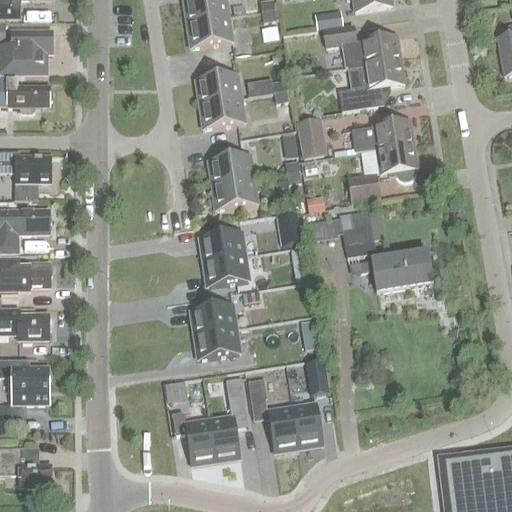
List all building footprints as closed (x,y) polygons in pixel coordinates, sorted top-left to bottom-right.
[(0,0),(0,22),(19,23),(19,4),(52,4),(52,0),(0,0)] [(187,28),(228,21),(224,0),(199,0),(183,3),(187,28)] [(390,0),(351,0),(354,16),(392,10),(390,0)] [(260,6),(262,17),(275,15),(273,4),(260,6)] [(276,25),(275,15),(262,17),(263,27),(276,25)] [(338,16),(314,19),(316,33),(340,30),(338,16)] [(232,46),(228,21),(187,28),(191,52),(232,46)] [(510,40),(497,42),(504,81),(511,79),(511,29),(508,30),(510,40)] [(353,31),(323,35),(325,52),(341,50),(356,48),(353,31)] [(0,49),(0,79),(47,79),(47,59),(52,59),(52,35),(11,35),(11,50),(0,49)] [(363,71),(363,70),(400,65),(397,41),(359,47),(356,48),(341,50),(344,74),(348,73),(363,71)] [(363,71),(348,73),(351,94),(338,96),(342,116),(377,111),(374,93),(404,88),(400,65),(363,70),(363,71)] [(237,77),(196,84),(200,108),(241,102),(237,77)] [(0,85),(0,111),(6,111),(6,112),(20,112),(20,115),(23,118),(31,118),(34,116),(34,112),(35,112),(35,110),(50,111),(50,92),(34,91),(34,90),(16,90),(16,86),(0,85)] [(274,97),(287,96),(286,85),(273,87),(274,97)] [(274,97),(276,108),(289,106),(287,96),(274,97)] [(204,133),(245,127),(241,102),(200,108),(204,133)] [(296,127),(300,152),(323,149),(318,123),(296,127)] [(376,154),(376,155),(413,149),(410,125),(372,131),(372,132),(352,135),(356,157),(376,154)] [(297,138),(283,140),(285,152),(298,150),(297,138)] [(415,177),(415,173),(417,173),(413,149),(376,155),(379,179),(395,176),(395,180),(399,184),(404,186),(409,185),(413,182),(415,177)] [(50,162),(18,161),(19,157),(0,157),(0,177),(17,177),(17,186),(24,186),(24,206),(37,206),(38,187),(50,187),(50,162)] [(212,189),(253,183),(249,158),(208,165),(212,189)] [(298,166),(285,168),(287,179),(300,177),(298,166)] [(302,188),(300,177),(287,179),(288,190),(302,188)] [(379,204),(375,179),(347,183),(351,208),(379,204)] [(257,208),(253,183),(212,189),(216,214),(257,208)] [(324,214),(322,201),(306,203),(308,217),(324,214)] [(259,222),(271,221),(270,215),(269,215),(269,214),(268,214),(268,213),(267,213),(266,213),(265,212),(264,212),(263,213),(262,213),(261,213),(260,214),(259,214),(259,215),(258,216),(259,222)] [(0,257),(19,257),(19,239),(50,239),(50,228),(52,226),(52,220),(50,218),(50,214),(0,214),(0,257)] [(353,233),(350,218),(339,220),(346,262),(374,257),(370,230),(353,233)] [(296,219),(276,222),(279,237),(281,252),(301,249),(298,234),(296,219)] [(203,267),(244,261),(241,236),(199,242),(203,267)] [(291,255),(292,266),(304,265),(303,253),(291,255)] [(358,268),(360,278),(373,276),(376,297),(432,288),(427,257),(413,259),(413,257),(399,260),(399,261),(358,268)] [(50,294),(50,282),(51,282),(51,272),(50,272),(50,268),(18,268),(18,262),(0,261),(0,294),(17,295),(50,294)] [(207,292),(248,286),(244,261),(203,267),(207,292)] [(260,306),(258,295),(242,298),(244,308),(260,306)] [(194,340),(235,333),(232,309),(190,315),(194,340)] [(18,345),(22,345),(22,347),(31,347),(31,345),(49,345),(49,334),(51,334),(51,323),(49,323),(49,319),(19,319),(19,313),(0,313),(0,336),(18,336),(18,345)] [(313,325),(300,327),(302,339),(315,337),(313,325)] [(239,358),(235,333),(194,340),(198,365),(239,358)] [(49,409),(48,372),(28,372),(27,366),(0,366),(0,382),(11,382),(12,410),(49,409)] [(328,397),(323,366),(305,369),(311,400),(328,397)] [(202,381),(166,390),(169,403),(205,394),(202,381)] [(230,422),(209,425),(215,466),(240,462),(236,433),(248,431),(241,384),(225,386),(230,422)] [(264,384),(248,386),(251,407),(265,404),(267,404),(264,384)] [(298,454),(323,450),(317,409),(292,412),(298,454)] [(298,454),(292,412),(267,416),(273,457),(298,454)] [(185,439),(190,470),(215,466),(209,425),(184,429),(183,417),(172,418),(175,440),(185,439)] [(19,468),(18,452),(0,452),(0,480),(19,480),(19,492),(35,492),(35,489),(51,490),(51,470),(36,471),(35,468),(19,468)] [(511,511),(511,454),(446,463),(451,511),(511,511)]
